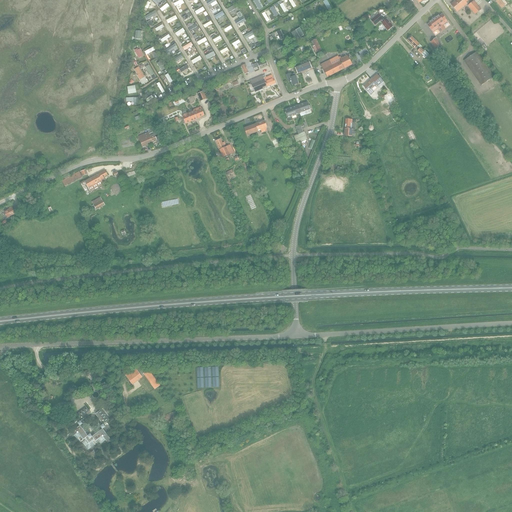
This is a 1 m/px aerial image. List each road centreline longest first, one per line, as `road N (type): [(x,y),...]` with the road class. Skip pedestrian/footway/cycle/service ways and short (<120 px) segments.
road 1 (primary): [(0,322),(283,296),(511,287)]
road 2 (unclassified): [(0,203),(90,161),(147,156),(337,81)]
road 3 (unclassified): [(0,347),(296,336)]
road 4 (unclassified): [(296,336),(297,220),(334,115),(337,81)]
road 5 (unclassified): [(296,336),(511,323)]
road 6 (track): [(134,0),(98,160)]
road 7 (unclassified): [(337,81),(375,59),(435,0)]
